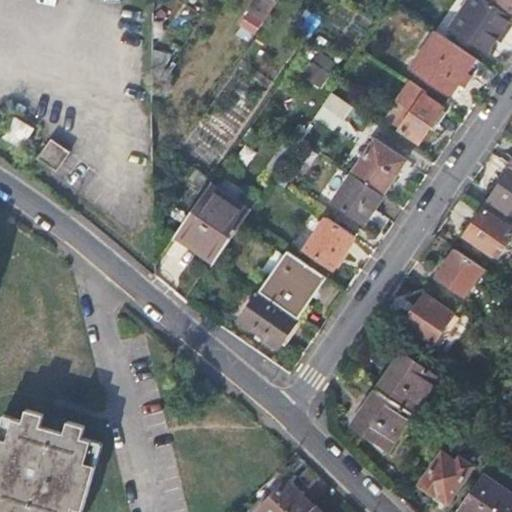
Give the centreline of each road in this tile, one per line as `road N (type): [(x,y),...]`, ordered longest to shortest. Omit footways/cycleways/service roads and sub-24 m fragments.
road 1 (residential): [(291,418),(511,86)]
road 2 (residential): [(105,262),(100,300),(148,511)]
road 3 (residential): [(291,418),(105,262)]
road 4 (residential): [(105,262),(0,180)]
road 5 (residential): [(386,511),(291,418)]
